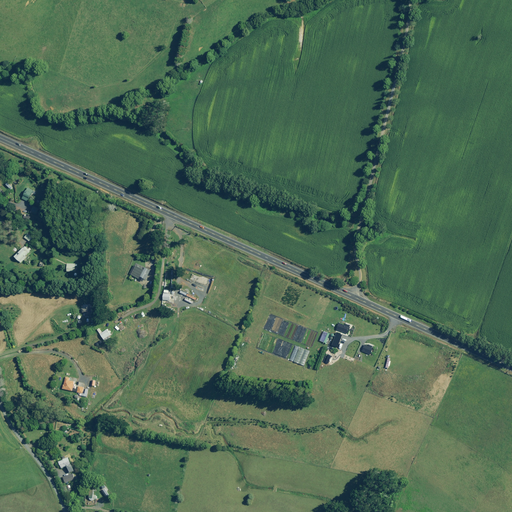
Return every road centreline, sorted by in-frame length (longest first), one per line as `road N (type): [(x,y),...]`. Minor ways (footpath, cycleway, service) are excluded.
road 1 (primary): [(0,137),(511,366)]
road 2 (unclassified): [(65,511),(0,403)]
